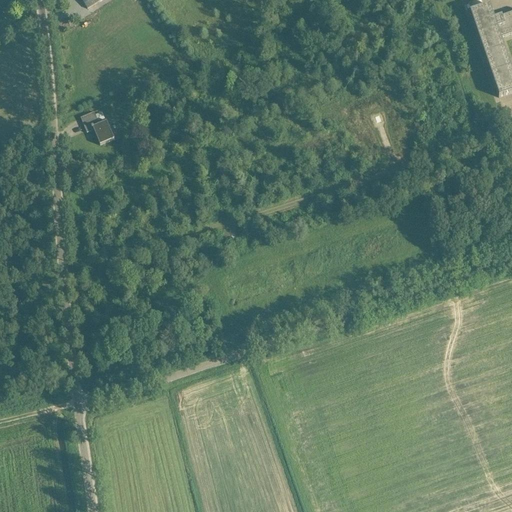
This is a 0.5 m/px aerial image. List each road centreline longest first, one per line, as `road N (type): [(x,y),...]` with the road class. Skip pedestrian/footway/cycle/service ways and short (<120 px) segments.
road 1 (unclassified): [(78,402),(511,251)]
road 2 (unclassified): [(78,402),(40,0)]
